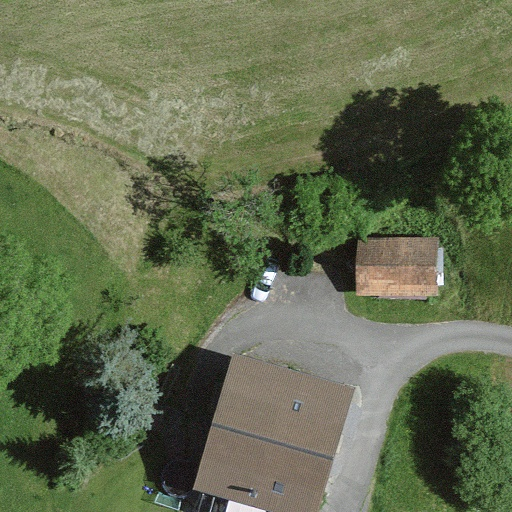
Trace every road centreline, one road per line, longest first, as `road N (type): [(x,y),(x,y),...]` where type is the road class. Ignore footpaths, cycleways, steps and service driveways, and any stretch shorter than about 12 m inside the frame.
road 1 (track): [(225,510),(194,479),(189,440),(200,387),(258,326),(511,341)]
road 2 (track): [(358,511),(399,365),(445,335)]
